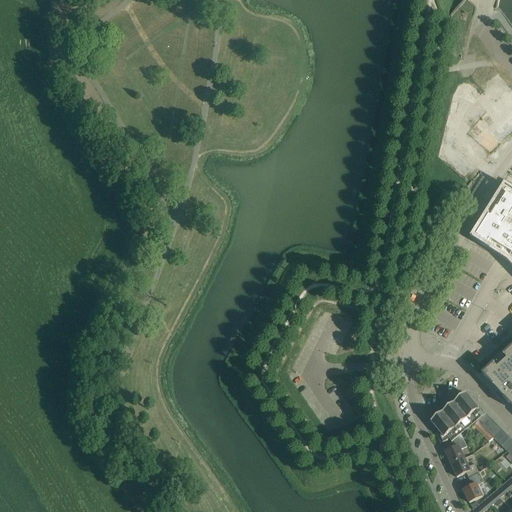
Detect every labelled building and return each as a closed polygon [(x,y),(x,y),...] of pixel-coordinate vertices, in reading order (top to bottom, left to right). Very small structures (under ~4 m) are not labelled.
[(468,2),(470,0),(465,0),(459,7),(450,16),(452,17),(467,2),(468,2)] [(491,216),(476,238),(510,259),(511,261),(511,231),(504,227),(507,223),(511,226),(511,219),(511,217),(511,193),(507,190),(494,210),(493,210),(494,211),(491,215),(490,215),(491,216)] [(511,349),(483,376),(511,408),(511,349)] [(466,395),(455,404),(457,405),(456,406),(470,423),(474,419),(474,418),(481,412),(478,410),(466,395)] [(455,404),(443,414),(458,432),(470,423),(456,406),(457,405),(455,404)] [(480,408),(478,410),(481,412),(474,418),(474,419),(477,422),(486,415),(480,408)] [(458,432),(443,414),(431,423),(438,431),(441,435),(444,438),(447,442),(458,432)] [(486,415),(477,422),(482,427),(490,419),(486,415)] [(494,423),(490,419),(482,427),(486,431),(494,423)] [(482,427),(477,422),(472,426),(489,443),(494,439),(490,435),(486,431),(482,427)] [(494,423),(486,431),(490,435),(498,427),(494,423)] [(498,427),(490,435),(494,439),(494,440),(503,431),(498,427)] [(507,435),(503,431),(494,440),(498,443),(507,435)] [(451,466),(465,460),(461,451),(467,448),(461,435),(452,443),(454,449),(445,453),(451,466)] [(511,439),(507,435),(498,443),(502,448),(511,439)] [(511,445),(511,440),(511,439),(502,448),(506,452),(511,445)] [(469,468),(465,460),(451,466),(457,478),(466,474),(469,479),(479,474),(475,465),(469,468)] [(479,474),(469,479),(471,484),(469,485),(470,488),(463,491),(469,504),(483,498),(477,486),(484,484),(479,474)] [(506,488),(497,496),(500,500),(509,492),(506,488)] [(497,496),(487,504),(490,508),(494,504),(497,508),(502,503),(500,500),(497,496)]
